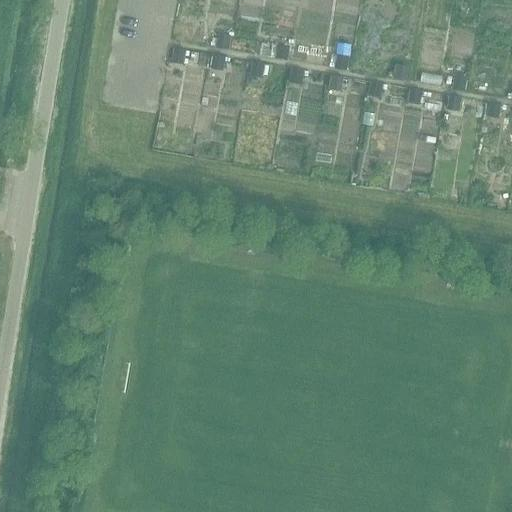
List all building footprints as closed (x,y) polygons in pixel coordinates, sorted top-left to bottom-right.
[(450,42),(451,0),(421,0),(419,41),(450,42)] [(483,24),(476,45),(501,54),(508,33),(483,24)] [(266,46),(280,47),(281,33),(266,32),(266,46)] [(454,76),(469,74),(468,64),(453,65),(454,76)] [(465,115),(466,85),(451,85),(450,115),(465,115)]
